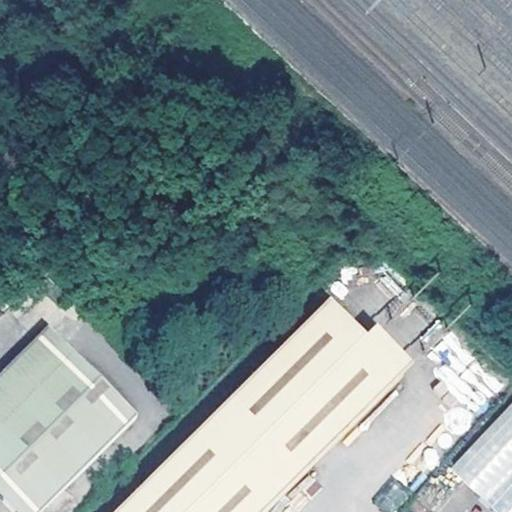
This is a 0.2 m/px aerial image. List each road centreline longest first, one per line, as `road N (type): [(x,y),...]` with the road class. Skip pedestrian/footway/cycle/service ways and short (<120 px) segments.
road 1 (unknown): [(0,333),(41,303),(72,310),(148,395),(148,418),(49,511)]
road 2 (unknown): [(304,511),(429,367)]
